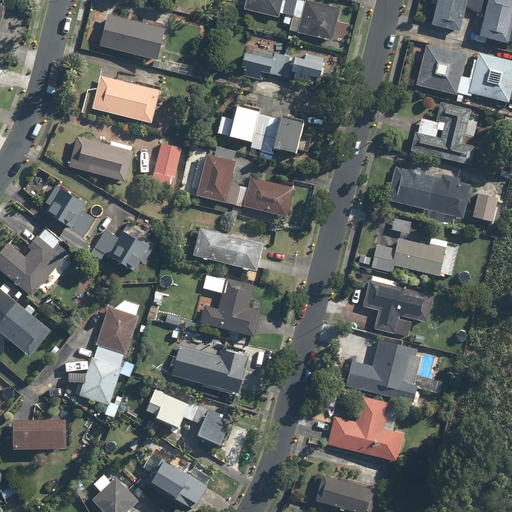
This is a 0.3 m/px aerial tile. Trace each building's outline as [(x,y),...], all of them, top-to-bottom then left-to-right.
[(332,42),(339,9),(296,0),(244,0),(243,11),(277,18),(279,12),(285,14),(283,23),(290,25),(288,33),(332,42)] [(511,23),(511,0),(430,0),(430,4),(435,5),(430,26),(460,33),(465,10),(484,14),(479,37),(511,44),(511,23),(511,24),(511,23)] [(163,27),(106,14),(98,47),(155,61),(163,27)] [(465,55),(425,46),(416,86),(456,95),(457,94),(470,97),(470,95),(509,104),(510,101),(511,101),(511,61),(478,53),(476,60),(473,59),(469,79),(460,77),(465,55)] [(280,77),(285,56),(254,48),(252,57),(242,54),(237,75),(259,81),(261,72),(280,77)] [(285,56),(280,77),(306,83),(307,77),(316,79),(321,59),(303,55),(302,60),(285,56)] [(157,89),(100,75),(91,111),(149,124),(157,89)] [(249,143),(256,112),(257,109),(236,103),(232,119),(220,116),(216,135),(249,143)] [(436,123),(420,119),(417,134),(413,133),(409,151),(470,165),(474,147),(462,145),(470,110),(441,103),(436,123)] [(256,112),(249,143),(248,147),(259,150),(258,157),(271,161),(274,148),(295,154),(297,146),(307,148),(310,138),(299,136),(302,124),(256,112)] [(108,145),(75,136),(67,167),(123,182),(132,147),(108,141),(108,145)] [(169,146),(160,144),(151,184),(171,189),(177,163),(181,164),(183,153),(180,153),(182,140),(171,137),(169,146)] [(213,156),(206,155),(195,196),(285,219),(293,189),(249,178),(247,188),(229,183),(235,161),(233,161),(235,151),(215,146),(213,156)] [(393,167),(385,200),(428,211),(426,218),(445,223),(447,215),(462,219),(471,186),(458,183),(459,179),(443,175),(442,179),(424,174),(425,170),(408,165),(407,170),(393,167)] [(48,204),(43,212),(66,228),(59,239),(83,256),(88,249),(85,247),(88,243),(81,238),(95,219),(82,210),(85,205),(56,185),(44,202),(48,204)] [(497,199),(477,194),(471,217),(491,222),(497,199)] [(390,218),(388,229),(408,233),(411,222),(390,218)] [(117,238),(104,230),(90,254),(101,260),(105,253),(138,272),(153,245),(145,240),(148,233),(127,221),(117,238)] [(262,244),(197,229),(191,257),(255,272),(262,244)] [(7,244),(0,252),(0,271),(30,297),(39,287),(46,292),(71,262),(64,256),(67,253),(56,244),(59,241),(45,230),(39,237),(36,235),(27,246),(32,250),(24,258),(7,244)] [(394,248),(375,244),(370,268),(391,272),(393,266),(439,276),(440,273),(452,276),(455,261),(443,258),(444,250),(396,239),(394,248)] [(396,281),(370,275),(362,307),(378,310),(373,329),(407,337),(411,320),(425,323),(432,295),(394,286),(396,281)] [(220,301),(204,297),(198,323),(252,336),(258,309),(248,307),(254,284),(225,277),(220,301)] [(0,321),(16,302),(6,294),(9,291),(2,285),(0,287),(0,321)] [(16,302),(0,321),(0,333),(29,357),(50,330),(31,314),(35,309),(27,303),(23,308),(16,302)] [(136,316),(106,307),(79,395),(109,404),(136,316)] [(179,317),(167,315),(165,324),(177,327),(179,317)] [(371,366),(351,361),(345,386),(411,403),(415,388),(438,394),(441,381),(416,375),(422,352),(377,342),(371,366)] [(218,357),(178,344),(169,375),(235,395),(247,358),(220,349),(218,357)] [(176,398),(154,389),(145,410),(155,415),(153,419),(177,430),(183,417),(200,425),(195,437),(217,447),(228,422),(221,419),(223,414),(178,394),(176,398)] [(354,423),(333,417),(326,444),(394,462),(402,434),(391,431),(398,406),(361,396),(354,423)] [(63,422),(12,420),(11,449),(62,451),(63,422)] [(186,477),(150,456),(143,468),(153,474),(148,483),(174,497),(176,493),(195,504),(211,478),(192,467),(186,477)] [(102,511),(136,511),(139,510),(134,505),(138,501),(115,478),(110,482),(102,474),(92,484),(100,492),(91,500),(102,511)] [(368,511),(374,490),(321,476),(314,501),(353,511),(368,511)]
